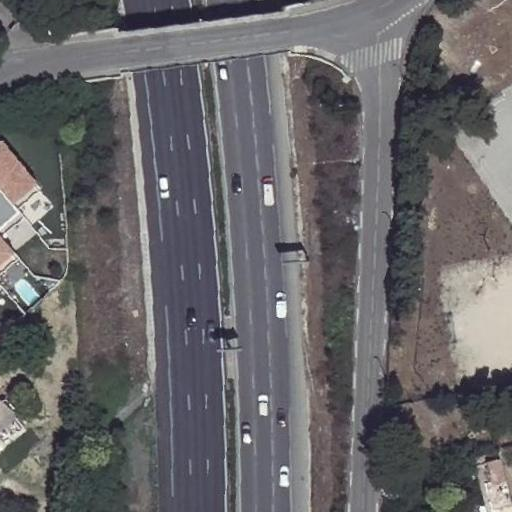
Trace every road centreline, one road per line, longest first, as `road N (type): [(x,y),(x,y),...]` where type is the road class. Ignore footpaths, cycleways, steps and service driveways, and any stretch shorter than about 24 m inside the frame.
road 1 (motorway): [(160,0),(191,319),(195,511)]
road 2 (motorway): [(261,511),(248,191),(227,0)]
road 3 (residential): [(380,14),(359,511)]
